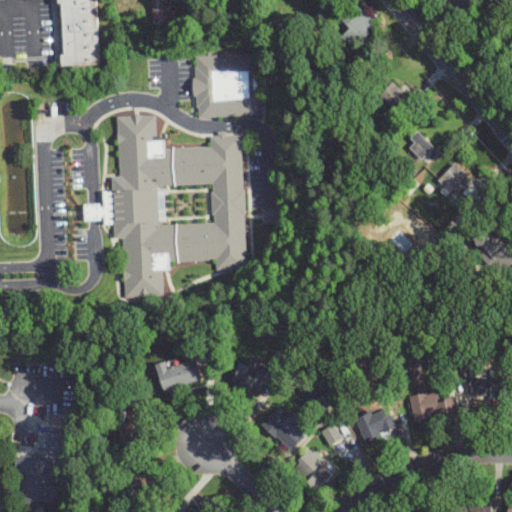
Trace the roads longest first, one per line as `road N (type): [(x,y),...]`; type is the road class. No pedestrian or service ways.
road 1 (residential): [(386,0),(511,144)]
road 2 (residential): [(511,457),(424,470),(352,511)]
